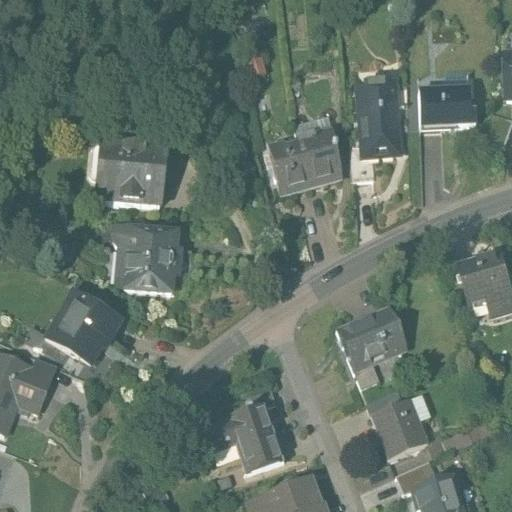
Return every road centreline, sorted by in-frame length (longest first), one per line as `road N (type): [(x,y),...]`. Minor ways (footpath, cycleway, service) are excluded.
road 1 (tertiary): [(99,511),(126,449),(171,383),(278,302)]
road 2 (tertiary): [(278,302),(423,222),(511,188)]
road 3 (residential): [(278,302),(354,511)]
road 4 (residential): [(278,302),(219,148)]
